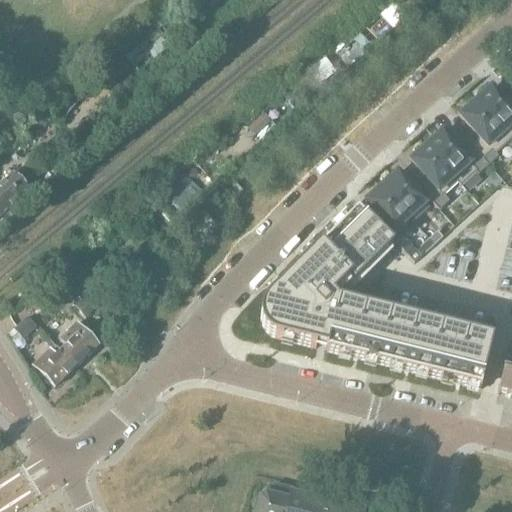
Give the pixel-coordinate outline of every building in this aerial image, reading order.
[(191,51),(200,61),(211,52),(201,42),(191,51)] [(490,90),(474,105),(509,143),(511,140),(511,110),(510,112),(490,90)] [(462,115),(459,118),(479,140),(470,149),(487,168),(497,159),(495,156),(509,143),(474,105),(471,107),(470,106),(461,114),(462,115)] [(441,135),(424,150),(456,185),(459,188),(474,175),(477,177),(487,168),(470,149),(461,157),(441,135)] [(410,163),(409,164),(429,186),(420,194),(438,213),(448,204),(442,197),(456,185),(424,150),(410,163)] [(383,187),(380,190),(408,222),(411,225),(428,210),(396,175),(392,179),(391,177),(382,185),(383,187)] [(0,189),(0,217),(2,219),(28,195),(22,188),(26,184),(22,180),(18,184),(12,178),(0,189)] [(233,201),(242,193),(231,182),(223,190),(233,201)] [(380,190),(364,204),(393,236),(408,222),(380,190)] [(260,316),(260,318),(260,321),(261,324),(261,326),(263,329),(264,331),(266,333),(268,335),(270,337),(272,338),(274,339),(277,340),(280,341),(292,344),(315,350),(323,352),(338,355),(350,358),(389,368),(401,371),(440,381),(452,384),(480,391),(492,342),(338,304),(336,303),(332,299),(342,289),(350,281),(354,285),(393,246),(358,211),(356,212),(347,221),(337,231),(329,240),(310,258),(301,267),(278,290),(267,301),(266,301),(265,303),(263,306),(262,308),(261,310),(260,313),(260,316)] [(436,234),(427,242),(433,248),(441,240),(436,234)] [(427,242),(419,250),(424,256),(433,248),(427,242)] [(408,247),(400,254),(412,266),(420,259),(414,253),(408,247)] [(94,311),(91,308),(84,299),(74,307),(85,320),(94,311)] [(28,321),(15,330),(21,340),(34,331),(28,321)] [(66,348),(61,353),(76,369),(97,349),(83,333),(82,334),(76,328),(61,342),(66,348)] [(33,367),(34,369),(39,373),(38,374),(53,390),(76,369),(61,353),(55,358),(50,353),(33,367)] [(511,399),(511,374),(511,377),(502,374),(497,394),(496,394),(496,395),(511,399)] [(355,511),(290,496),(291,492),(273,487),(270,498),(265,496),(260,499),(256,511),(355,511)]
